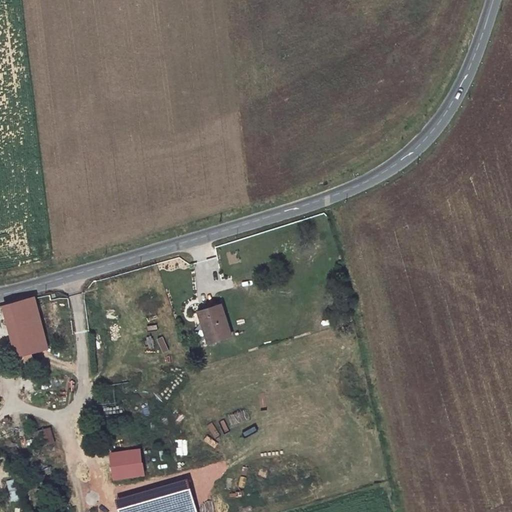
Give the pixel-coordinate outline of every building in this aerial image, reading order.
[(35,296),(19,301),(23,317),(28,337),(32,352),(48,348),(35,296)] [(19,301),(4,305),(8,321),(23,317),(19,301)] [(231,335),(221,304),(203,310),(206,321),(204,322),(211,342),(231,335)] [(23,317),(8,321),(13,341),(28,337),(23,317)] [(28,337),(13,341),(16,350),(7,352),(8,358),(10,358),(12,363),(19,361),(20,365),(34,360),(32,352),(28,337)] [(49,431),(37,435),(41,445),(52,442),(49,431)] [(140,448),(112,452),(115,477),(144,473),(140,448)] [(12,481),(6,483),(12,500),(18,498),(12,481)]
